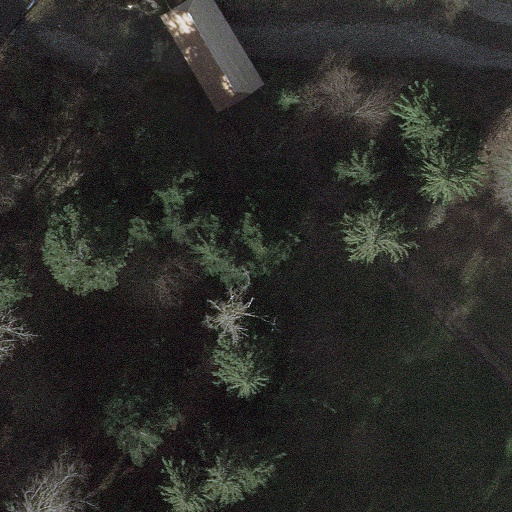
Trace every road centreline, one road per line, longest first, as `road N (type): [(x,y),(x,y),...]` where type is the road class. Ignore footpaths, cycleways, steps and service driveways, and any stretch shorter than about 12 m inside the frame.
road 1 (track): [(184,0),(246,102),(511,372)]
road 2 (track): [(0,348),(145,334),(195,318),(249,285),(318,178)]
